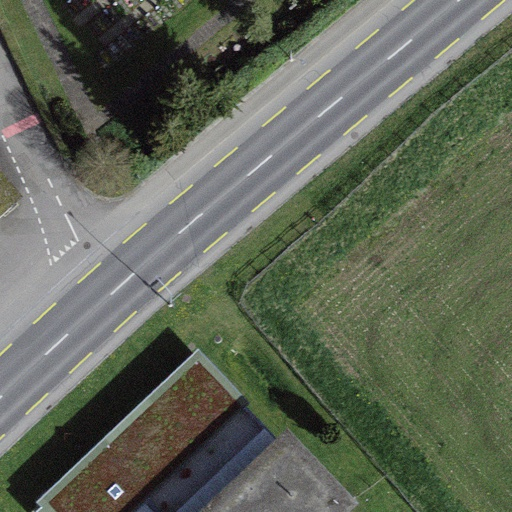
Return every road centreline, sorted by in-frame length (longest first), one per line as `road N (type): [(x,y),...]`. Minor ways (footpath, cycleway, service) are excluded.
road 1 (primary): [(108,298),(457,0)]
road 2 (residential): [(108,298),(0,80)]
road 3 (primary): [(0,401),(108,298)]
